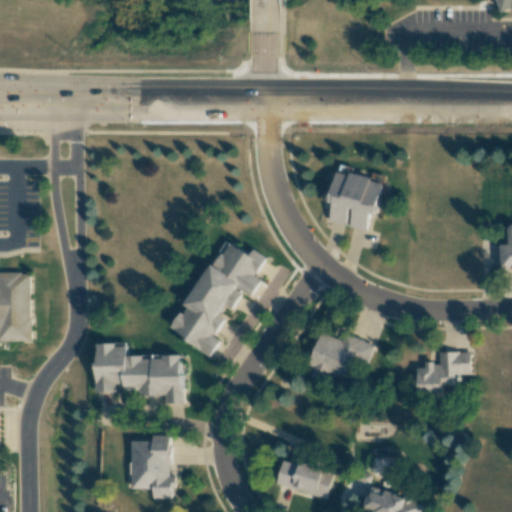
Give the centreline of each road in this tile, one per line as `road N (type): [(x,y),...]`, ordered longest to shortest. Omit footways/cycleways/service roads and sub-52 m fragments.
road 1 (secondary): [(511,102),(0,100)]
road 2 (residential): [(264,100),(265,174),(316,267),(385,305),(511,309)]
road 3 (residential): [(316,267),(221,412),(218,444),(241,511)]
road 4 (residential): [(72,293),(70,342),(32,405),(25,511)]
road 5 (residential): [(54,100),(51,188),(72,293)]
road 6 (residential): [(72,293),(80,100)]
